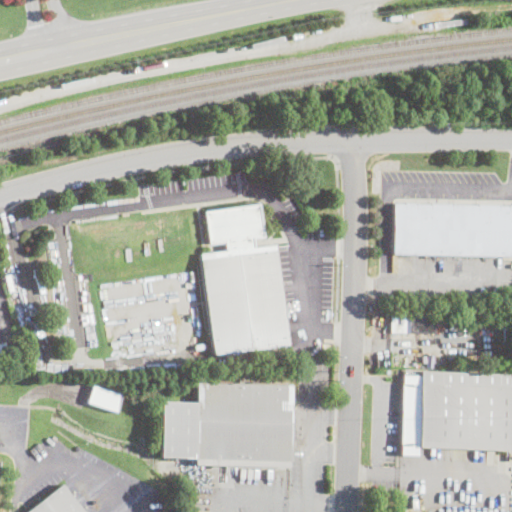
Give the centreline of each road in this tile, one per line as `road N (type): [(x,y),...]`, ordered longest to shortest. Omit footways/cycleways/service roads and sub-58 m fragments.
road 1 (residential): [(345,511),(352,139)]
road 2 (tertiary): [(352,139),(167,155),(0,195)]
road 3 (primary): [(273,5),(37,51)]
road 4 (tertiary): [(511,136),(352,139)]
